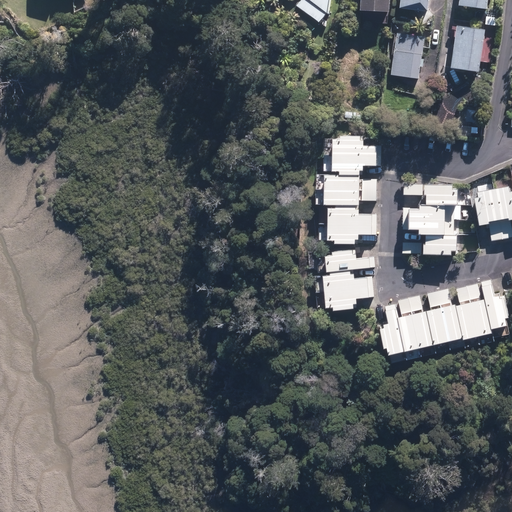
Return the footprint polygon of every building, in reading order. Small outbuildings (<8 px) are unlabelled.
[(298,0),(294,5),(321,23),(332,0),(298,0)] [(360,0),(360,11),(389,12),(389,0),(360,0)] [(427,11),(427,0),(400,0),(399,9),(427,11)] [(489,0),(459,0),(459,7),(488,10),(489,0)] [(479,63),(483,29),(454,26),(450,69),(478,72),(479,63)] [(425,36),(396,33),(391,76),(420,79),(425,36)] [(466,108),(448,134),(467,147),(485,121),(466,108)] [(361,176),(361,167),(378,167),(379,145),(362,144),(362,134),(325,132),(322,240),(359,241),(359,232),(376,233),(377,214),(360,213),(360,200),(377,201),(378,177),(361,176)] [(511,177),(511,178),(511,183),(511,185),(490,190),(490,184),(480,186),(481,191),(473,192),(479,225),(490,223),(493,241),(511,237),(511,232),(510,219),(511,218),(511,177)] [(423,195),(423,204),(418,204),(418,208),(403,207),(402,230),(418,231),(418,235),(425,235),(424,243),(401,242),(401,253),(449,254),(449,250),(455,250),(456,233),(454,233),(454,220),(460,220),(461,205),(457,205),(458,185),(452,185),(404,183),(403,194),(423,195)] [(317,254),(315,308),(356,309),(356,298),(374,299),(375,276),(354,275),(354,273),(350,272),(351,268),(375,269),(376,250),(366,249),(366,255),(356,255),(356,250),(331,249),(331,254),(317,254)] [(424,310),(421,296),(396,301),(397,304),(383,307),(387,324),(378,326),(383,349),(385,348),(388,362),(494,341),(491,329),(511,324),(511,318),(506,289),(496,291),(494,281),(482,283),(456,288),(459,303),(451,305),(448,290),(427,294),(430,309),(424,310)]
